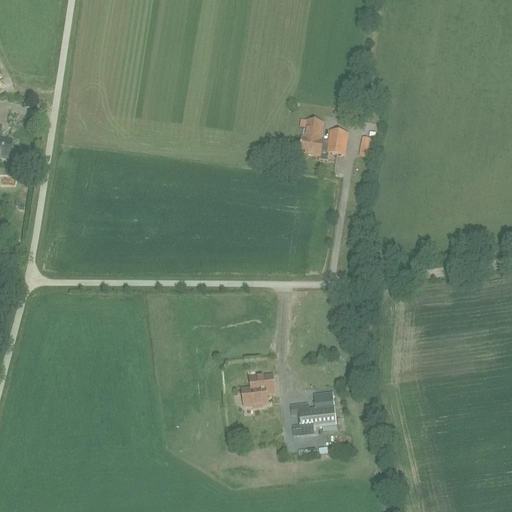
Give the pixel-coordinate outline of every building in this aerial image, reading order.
[(305,138),(305,140),(302,139),(299,154),(321,157),(321,153),(328,154),(328,155),(344,157),(347,135),(331,133),(329,147),(322,146),(323,143),(320,142),(322,125),(308,122),(307,130),(306,130),(303,132),(303,136),(304,138),(305,138)] [(0,158),(7,160),(11,143),(0,141),(0,132),(1,128),(0,127),(0,158)] [(372,147),(362,146),(360,157),(370,159),(372,147)] [(267,406),(266,395),(274,394),(272,377),(250,380),(251,391),(242,392),(244,408),(253,407),(253,409),(263,408),(262,406),(267,406)] [(298,406),(298,407),(291,408),(292,415),(299,414),(300,429),(293,430),(294,437),(301,436),(301,437),(318,435),(317,429),(336,427),(333,395),(314,397),(316,411),(309,412),(308,405),(298,406)]
